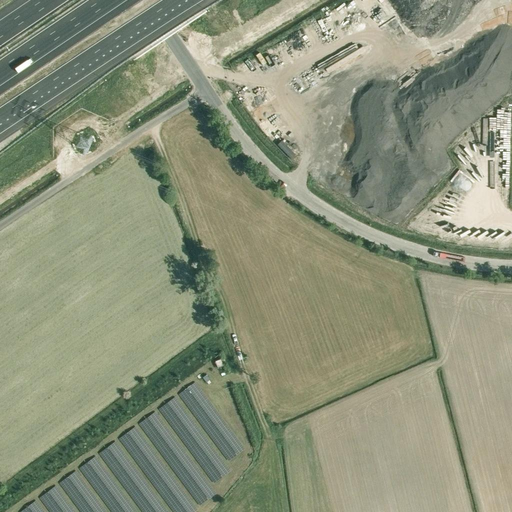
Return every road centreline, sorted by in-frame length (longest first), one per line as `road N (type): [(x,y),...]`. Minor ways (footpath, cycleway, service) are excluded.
road 1 (unclassified): [(511,268),(389,243),(295,189),(231,126),(144,0)]
road 2 (track): [(271,426),(161,147)]
road 3 (motorway): [(0,115),(173,0)]
road 4 (motorway): [(0,72),(107,0)]
